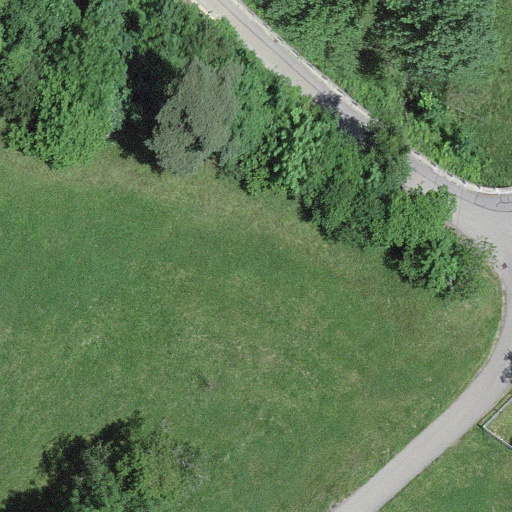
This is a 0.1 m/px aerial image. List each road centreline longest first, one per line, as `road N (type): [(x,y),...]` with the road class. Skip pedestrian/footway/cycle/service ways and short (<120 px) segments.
road 1 (unclassified): [(220,0),(327,102),(511,241)]
road 2 (unclassified): [(511,361),(356,511)]
